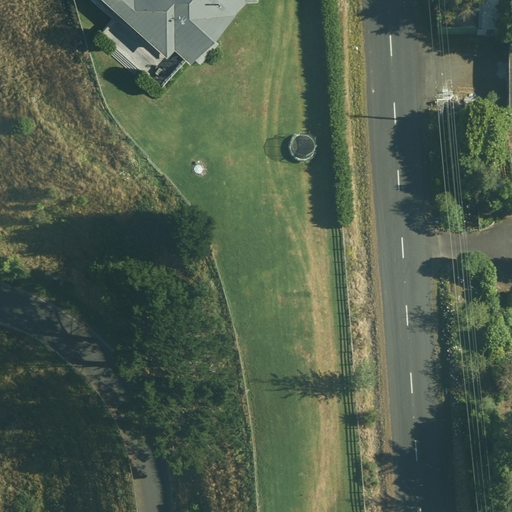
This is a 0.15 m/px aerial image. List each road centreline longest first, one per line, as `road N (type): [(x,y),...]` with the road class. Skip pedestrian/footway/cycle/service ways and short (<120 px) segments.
road 1 (unclassified): [(428,511),(391,0)]
road 2 (unknown): [(123,511),(100,388),(55,332),(0,311)]
